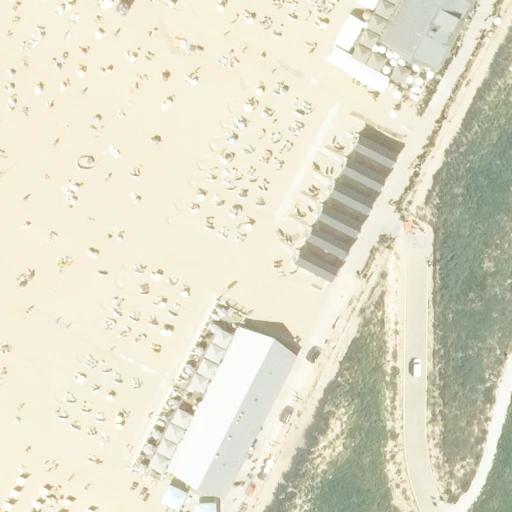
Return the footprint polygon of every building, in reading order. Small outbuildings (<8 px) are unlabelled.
[(398,0),(378,40),(399,51),(397,55),(409,61),(411,57),(433,68),(467,0),(398,0)] [(358,139),(352,149),(388,168),(393,158),(358,139)] [(346,162),(341,172),(376,191),(382,181),(346,162)] [(335,187),(329,197),(365,216),(370,206),(335,187)] [(322,208),(317,218),(352,237),(357,227),(322,208)] [(309,231),(304,241),(339,260),(345,250),(309,231)] [(298,253),(293,263),(328,282),(333,272),(298,253)] [(225,494),(291,357),(237,331),(171,468),(225,494)]
